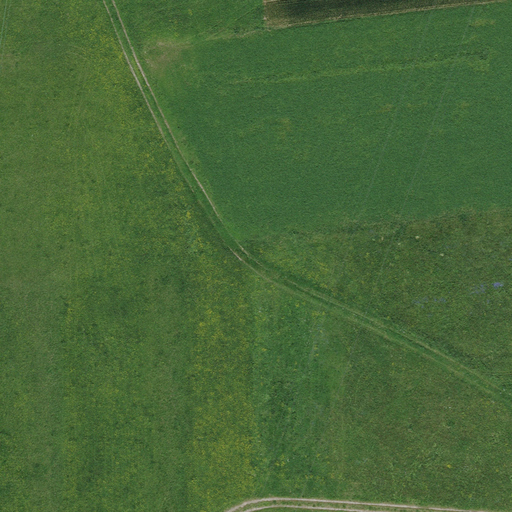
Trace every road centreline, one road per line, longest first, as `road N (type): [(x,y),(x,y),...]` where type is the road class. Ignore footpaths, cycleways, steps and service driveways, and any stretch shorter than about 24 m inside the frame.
road 1 (track): [(110,0),(179,163),(232,245),(282,281),(437,354),(511,400)]
road 2 (track): [(428,511),(311,503),(245,511)]
